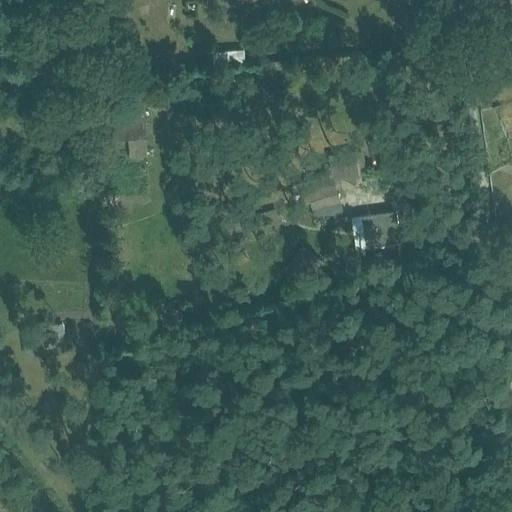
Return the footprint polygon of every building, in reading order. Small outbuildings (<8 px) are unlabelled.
[(244,51),(213,53),(213,65),(245,63),(244,51)] [(286,62),(266,64),(268,82),(287,81),(286,62)] [(112,142),(128,141),(130,160),(147,158),(145,114),(112,115),(112,142)] [(315,220),(344,212),(335,183),(361,178),(357,152),(329,157),(332,176),(287,190),(291,210),(310,204),(315,220)] [(382,177),(365,178),(365,192),(382,192),(382,177)] [(355,251),(400,244),(396,213),(352,220),(353,232),(348,232),(349,241),(354,240),(355,251)] [(303,246),(284,271),(306,290),(325,265),(303,246)] [(65,354),(63,329),(28,331),(29,357),(65,354)]
